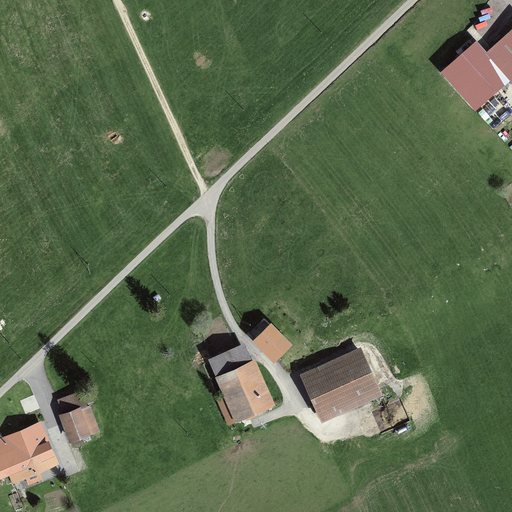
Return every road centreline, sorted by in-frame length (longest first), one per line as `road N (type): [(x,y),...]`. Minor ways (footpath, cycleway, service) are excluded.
road 1 (unclassified): [(0,401),(417,0)]
road 2 (track): [(121,0),(212,203)]
